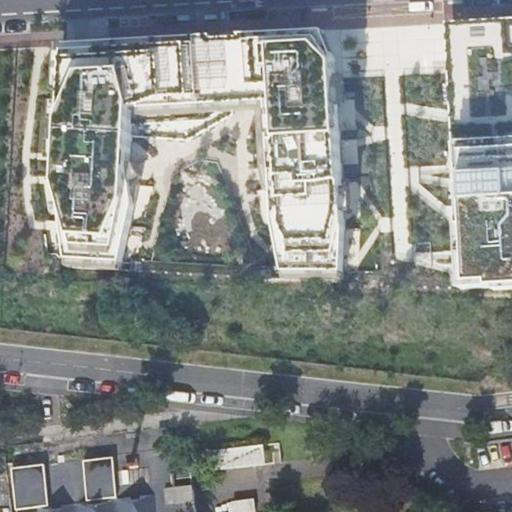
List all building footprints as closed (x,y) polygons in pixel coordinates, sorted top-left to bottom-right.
[(511,20),(447,24),(461,289),(511,288),(511,20)] [(348,243),(335,58),(324,31),(68,46),(59,204),(72,269),(123,270),(149,179),(137,166),(138,140),(191,142),(235,117),(234,104),(269,102),(274,167),(265,169),(288,280),(343,280),(348,243)] [(360,123),(359,153),(390,154),(391,124),(360,123)] [(361,156),(360,186),(391,187),(392,157),(361,156)] [(413,229),(439,229),(439,186),(413,186),(413,229)] [(367,264),(422,263),(422,235),(401,235),(401,215),(366,215),(367,264)] [(256,463),(257,446),(211,451),(213,468),(256,463)] [(170,452),(12,470),(12,463),(6,464),(7,471),(0,471),(0,480),(7,479),(11,511),(195,511),(192,486),(175,488),(170,452)]
